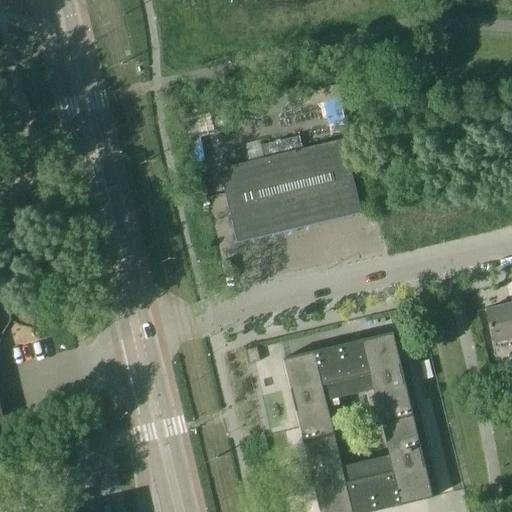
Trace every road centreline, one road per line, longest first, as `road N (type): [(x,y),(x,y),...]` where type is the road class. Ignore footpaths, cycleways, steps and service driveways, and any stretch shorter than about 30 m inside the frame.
road 1 (residential): [(135,337),(511,246)]
road 2 (tertiary): [(177,511),(135,337)]
road 3 (tertiary): [(135,337),(98,170)]
road 4 (tertiary): [(44,0),(73,125),(92,150)]
road 5 (tertiary): [(92,150),(96,123),(65,0)]
